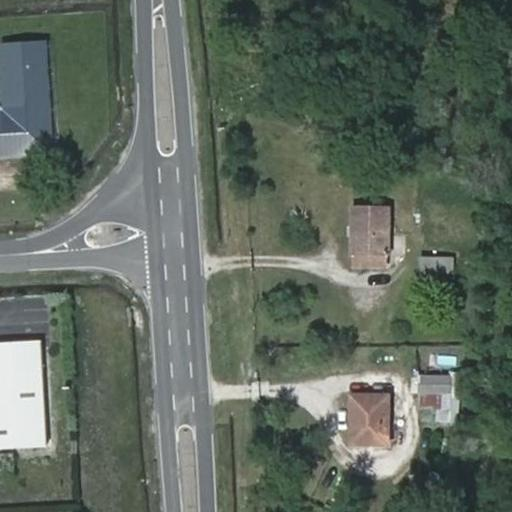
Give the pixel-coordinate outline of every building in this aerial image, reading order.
[(0,107),(0,172),(57,168),(55,39),(0,44),(2,108),(0,107)] [(386,253),(386,208),(351,209),(351,253),(386,253)] [(454,277),(458,257),(416,257),(412,277),(454,277)] [(0,458),(53,456),(47,339),(0,342),(0,458)] [(438,396),(446,397),(449,396),(449,394),(449,377),(412,377),(411,410),(437,410),(438,396)] [(391,394),(351,394),(352,441),(391,440),(391,394)]
